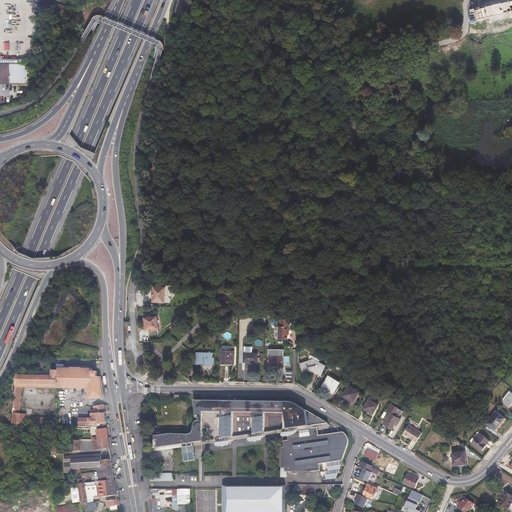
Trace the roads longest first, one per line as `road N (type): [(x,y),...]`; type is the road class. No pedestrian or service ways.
road 1 (primary): [(0,347),(149,0)]
road 2 (primary): [(138,0),(0,317)]
road 3 (tertiary): [(137,386),(294,392),(362,432)]
road 4 (primary): [(120,287),(114,152),(139,62)]
road 5 (unknown): [(346,482),(139,482)]
road 6 (tertiary): [(362,432),(456,483),(478,477),(511,438)]
road 7 (secondary): [(72,258),(94,267),(104,283),(113,389)]
road 8 (primary): [(100,50),(57,106),(0,138)]
road 9 (primary): [(0,379),(54,263)]
road 10 (primary): [(98,177),(139,62)]
